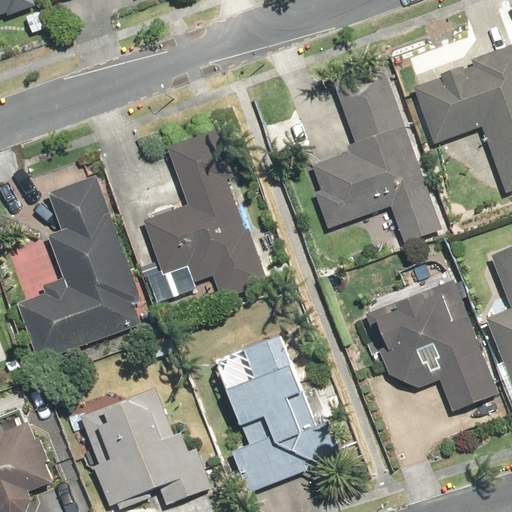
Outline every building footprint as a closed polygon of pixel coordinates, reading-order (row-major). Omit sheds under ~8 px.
[(40,7),(37,0),(0,0),(0,17),(12,14),(13,16),(40,7)] [(511,192),(511,46),(477,59),(478,63),(445,75),(447,79),(419,89),(439,144),(487,127),(510,193),(511,192)] [(445,230),(388,67),(339,84),(360,143),(353,146),(355,153),(317,166),(325,191),(320,193),(333,229),(396,207),(408,243),(445,230)] [(224,131),(173,148),(192,205),(149,220),(175,299),(201,291),(198,283),(217,277),(225,300),(272,284),(254,229),(249,230),(232,179),(239,177),(224,131)] [(146,301),(101,175),(53,192),(67,231),(53,236),(68,278),(47,286),(50,294),(22,303),(43,362),(146,325),(138,304),(146,301)] [(511,297),(511,311),(491,319),(511,374),(511,250),(497,256),(511,297)] [(458,280),(371,315),(381,340),(371,345),(379,365),(389,361),(395,376),(423,388),(445,380),(458,412),(503,394),(465,299),(472,297),(466,281),(459,284),(458,280)] [(276,339),(212,363),(244,448),(231,452),(247,494),(337,460),(322,420),(309,425),(276,339)] [(106,509),(109,507),(115,505),(117,509),(158,493),(163,507),(210,488),(195,450),(183,455),(156,388),(97,412),(102,424),(93,427),(107,462),(90,469),(106,509)] [(0,511),(20,511),(35,506),(29,494),(50,485),(42,466),(51,462),(41,440),(35,442),(26,421),(1,432),(0,431),(0,511)]
